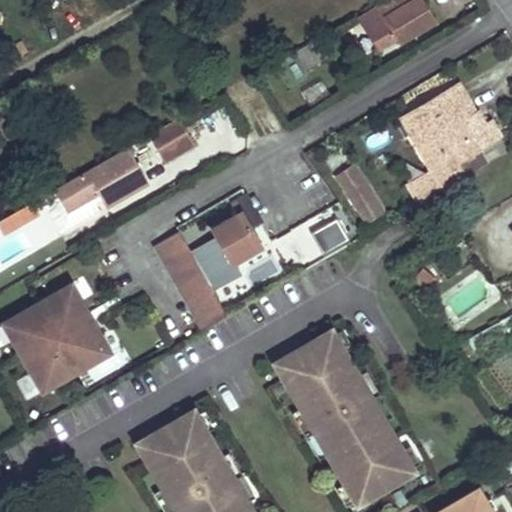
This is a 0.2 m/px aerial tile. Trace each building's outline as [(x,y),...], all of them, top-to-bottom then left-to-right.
[(394,0),(386,0),(359,16),(378,49),(406,32),(408,34),(422,26),(423,29),(435,21),(422,0),(414,0),(412,2),(410,0),(400,0),(396,2),(394,0)] [(317,39),(282,59),(293,78),(328,58),(317,39)] [(322,77),(300,87),(307,102),(329,92),(322,77)] [(471,140),(460,121),(475,113),(458,84),(404,115),(434,168),(445,187),(464,176),(457,163),(473,152),(468,142),(471,140)] [(161,159),(194,148),(184,117),(150,129),(161,159)] [(149,181),(129,146),(54,190),(67,212),(99,193),(106,207),(149,181)] [(511,193),(511,173),(511,170),(511,165),(497,158),(486,181),(511,193)] [(337,175),(344,187),(361,176),(354,164),(337,175)] [(445,187),(434,168),(408,183),(420,202),(445,187)] [(383,211),(361,176),(344,187),(366,221),(383,211)] [(259,221),(246,197),(234,205),(238,213),(210,230),(213,234),(188,249),(211,289),(237,273),(231,263),(246,255),(245,252),(257,245),(248,228),(259,221)] [(347,240),(335,219),(311,233),(323,254),(347,240)] [(178,231),(154,245),(202,328),(226,315),(211,289),(188,249),(178,231)] [(69,283),(1,322),(40,391),(109,351),(69,283)] [(331,329),(274,362),(356,504),(413,471),(331,329)] [(252,511),(193,409),(136,443),(175,511),(252,511)] [(428,508),(430,511),(497,511),(481,481),(428,508)]
